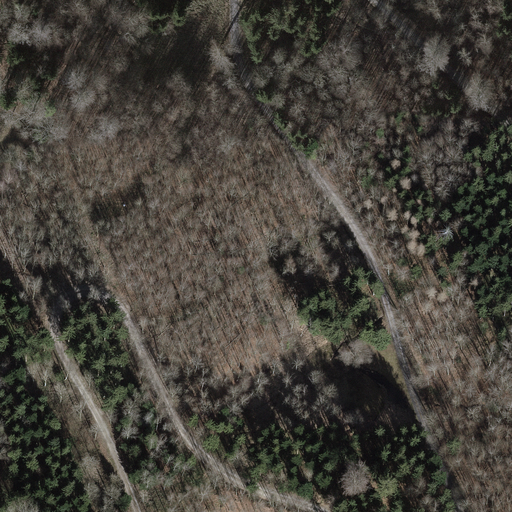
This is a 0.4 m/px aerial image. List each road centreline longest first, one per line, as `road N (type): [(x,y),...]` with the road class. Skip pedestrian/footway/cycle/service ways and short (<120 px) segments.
road 1 (track): [(322,511),(240,481),(188,440),(121,308),(93,291),(64,299),(52,331),(138,511)]
road 2 (track): [(234,0),(237,61),(365,248),(457,511)]
road 3 (track): [(376,0),(511,128)]
road 4 (track): [(397,336),(454,415),(511,437)]
